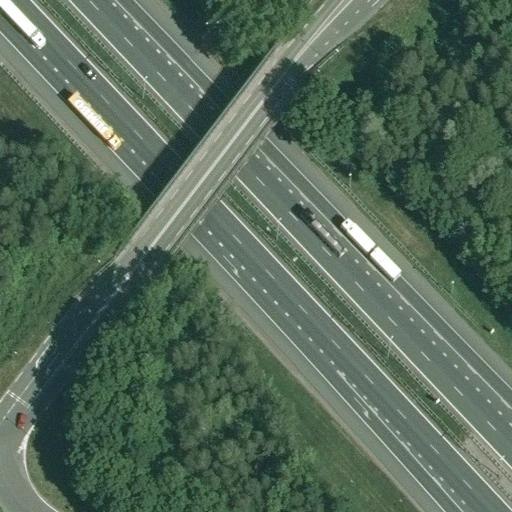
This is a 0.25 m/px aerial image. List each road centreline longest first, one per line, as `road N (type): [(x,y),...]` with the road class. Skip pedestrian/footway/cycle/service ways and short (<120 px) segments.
road 1 (motorway): [(7,0),(490,511)]
road 2 (motorway): [(511,444),(99,0)]
road 3 (secondary): [(129,274),(290,63)]
road 4 (secondary): [(129,274),(0,446)]
